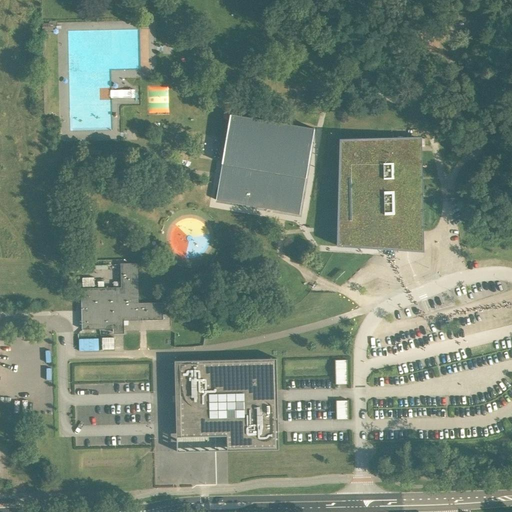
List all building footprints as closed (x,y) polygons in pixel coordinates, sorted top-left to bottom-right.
[(222,164),(220,174),(219,179),(215,200),(268,209),(300,215),(306,178),(315,129),(230,114),(221,164),(222,164)] [(395,251),(423,252),(421,141),(339,140),(337,248),(395,251)] [(121,264),(121,288),(81,289),(82,309),(82,329),(114,328),(114,332),(123,332),(123,320),(163,320),(163,311),(162,303),(138,303),(138,263),(121,264)] [(276,358),(252,359),(175,361),(177,437),(210,436),(210,424),(227,423),(227,451),(279,449),(276,358)] [(335,360),(335,384),(348,384),(347,360),(335,360)] [(349,419),(348,400),(336,400),(336,420),(349,419)]
